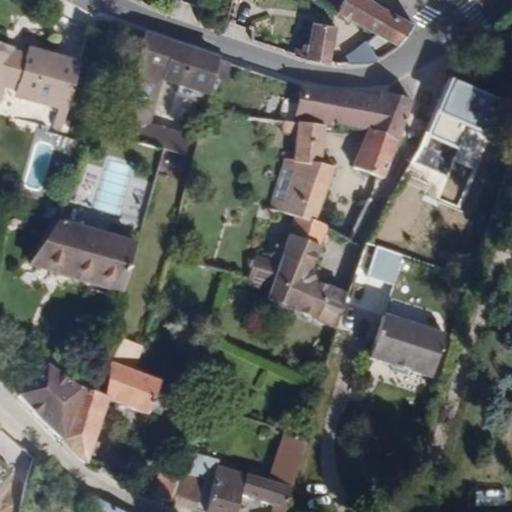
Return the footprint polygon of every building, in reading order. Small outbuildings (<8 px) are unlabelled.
[(344,55),(348,63),(369,63),(384,53),(395,47),(411,24),(369,0),(368,0),(343,0),(337,12),(375,34),(354,50),(344,55)] [(311,24),(304,58),(327,62),(334,26),(311,24)] [(206,100),(216,60),(143,36),(134,80),(119,138),(161,150),(185,156),(190,135),(150,124),(162,80),(171,82),(170,88),(206,100)] [(60,130),(77,64),(26,51),(23,59),(7,54),(7,48),(0,46),(0,83),(15,88),(14,95),(58,107),(52,129),(60,130)] [(369,132),(399,141),(412,102),(381,94),(379,100),(301,87),(294,123),(326,128),(327,128),(333,122),(369,132)] [(290,236),(320,247),(327,229),(328,227),(314,221),(333,170),(332,168),(332,161),(322,159),(326,128),(294,123),(283,123),(281,133),(296,134),(294,160),(287,158),(270,207),(295,217),(290,236)] [(353,168),(382,178),(386,180),(399,141),(369,132),(353,168)] [(121,294),(134,246),(58,224),(30,266),(121,294)] [(268,297),(337,324),(340,315),(343,315),(350,291),(317,279),(312,268),(320,247),(290,236),(271,287),(268,297)] [(433,378),(445,336),(382,316),(371,359),(433,378)] [(143,347),(140,346),(121,340),(110,363),(133,372),(143,347)] [(160,381),(133,372),(110,363),(107,362),(105,399),(79,391),(62,441),(81,460),(87,464),(109,400),(147,415),(149,410),(156,391),(160,381)] [(62,441),(79,391),(47,368),(18,395),(62,441)] [(166,395),(156,391),(149,410),(159,414),(166,395)] [(284,511),(308,438),(300,437),(285,431),(269,481),(216,467),(206,511),(237,511),(242,494),(272,506),(270,511),(284,511)] [(0,488),(14,471),(0,459),(0,488)] [(170,502),(179,478),(160,471),(151,494),(170,502)] [(202,481),(180,474),(179,478),(170,502),(191,510),(202,481)] [(112,511),(88,501),(83,511),(112,511)]
